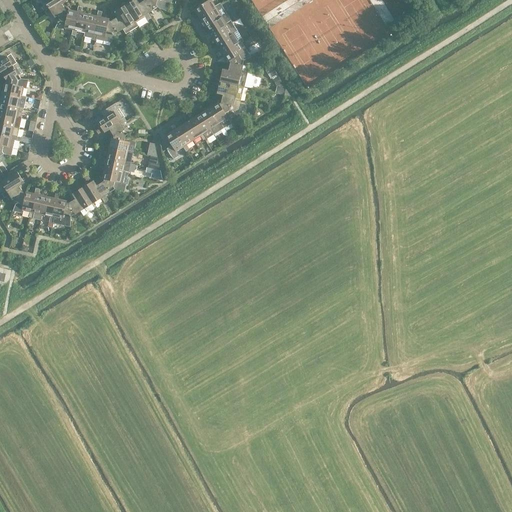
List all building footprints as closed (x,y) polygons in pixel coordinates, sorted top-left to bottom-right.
[(64,0),(36,0),(39,3),(40,2),(46,11),(44,12),(47,16),(51,13),(49,9),(60,2),(64,0)] [(144,16),(137,5),(134,0),(129,0),(131,2),(125,5),(139,26),(146,21),(150,18),(147,13),(144,16)] [(156,5),(156,0),(144,0),(137,5),(144,16),(147,13),(157,7),(156,5)] [(216,8),(215,6),(211,0),(203,0),(205,3),(194,9),(199,16),(194,19),(196,23),(201,20),(200,18),(216,8)] [(54,18),(55,18),(58,22),(60,21),(65,22),(68,12),(66,11),(60,2),(49,9),(51,13),(54,18)] [(223,4),(221,5),(219,3),(215,6),(216,8),(200,18),(201,20),(205,27),(226,14),(222,7),(224,5),(223,4)] [(129,32),(139,26),(125,5),(116,11),(119,16),(126,27),(122,29),(126,34),(129,32)] [(84,33),(88,14),(80,13),(82,7),(78,6),(77,12),(79,12),(75,30),(76,31),(84,33)] [(79,12),(77,12),(68,10),(68,12),(65,22),(64,28),(72,30),(71,35),(75,36),(76,31),(75,30),(79,12)] [(106,31),(108,21),(109,19),(100,17),(101,12),(98,11),(96,16),(98,17),(94,35),(96,35),(95,40),(111,43),(113,35),(112,33),(106,31)] [(98,17),(96,16),(88,14),(84,33),(83,37),(91,38),(91,40),(95,41),(95,40),(96,35),(94,35),(98,17)] [(226,24),(230,21),(226,14),(205,27),(209,33),(205,37),(207,40),(212,37),(211,35),(227,25),(226,24)] [(122,29),(126,27),(119,16),(111,21),(108,21),(106,31),(112,33),(113,35),(122,29)] [(216,44),(237,31),(230,21),(226,24),(227,25),(211,35),(212,37),(216,44)] [(237,41),(241,38),(237,31),(216,44),(220,51),(216,54),(218,57),(223,54),(221,53),(238,42),(237,41)] [(246,50),(242,43),(243,42),(241,38),(237,41),(238,42),(221,53),(223,54),(227,62),(229,61),(246,50)] [(0,73),(1,73),(1,72),(12,66),(15,70),(19,67),(19,66),(17,62),(16,63),(11,55),(12,54),(8,49),(0,53),(0,73)] [(240,65),(241,59),(243,60),(250,57),(246,50),(229,61),(230,63),(228,72),(228,73),(240,76),(243,65),(240,65)] [(19,67),(15,70),(12,66),(1,72),(1,73),(7,81),(6,84),(7,84),(17,87),(18,81),(21,79),(18,75),(22,73),(19,67)] [(228,72),(222,71),(220,81),(238,86),(243,87),(247,73),(242,72),(240,80),(239,80),(240,76),(228,73),(228,72)] [(247,74),(246,85),(259,87),(261,75),(247,74)] [(20,98),(21,96),(23,88),(26,89),(28,80),(21,79),(18,81),(17,87),(7,84),(6,84),(5,83),(3,91),(0,90),(0,94),(2,95),(2,93),(20,98)] [(243,87),(238,86),(220,81),(217,92),(223,93),(236,95),(235,100),(240,101),(243,87)] [(26,97),(21,96),(20,98),(2,93),(2,95),(0,102),(0,103),(18,108),(20,100),(25,101),(26,97)] [(233,106),(235,100),(236,95),(223,93),(221,103),(218,104),(225,113),(229,111),(232,111),(233,106)] [(22,108),(18,108),(0,103),(0,113),(16,117),(16,115),(20,116),(22,108)] [(225,113),(218,104),(218,103),(214,105),(212,103),(209,105),(208,103),(204,105),(206,107),(207,109),(209,108),(219,125),(221,124),(224,128),(231,123),(229,119),(234,115),(232,111),(229,111),(225,113)] [(122,118),(120,114),(117,110),(118,109),(115,104),(101,112),(105,117),(97,122),(103,131),(108,128),(122,118)] [(203,109),(204,111),(200,114),(210,130),(213,134),(224,128),(221,124),(219,125),(209,108),(207,109),(206,107),(203,109)] [(0,124),(19,129),(22,117),(20,116),(16,115),(16,117),(0,113),(0,124)] [(210,130),(200,114),(193,118),(190,114),(187,116),(190,120),(192,119),(202,135),(204,134),(210,130)] [(124,130),(121,125),(126,121),(124,118),(122,118),(108,128),(113,136),(113,139),(124,141),(124,139),(125,136),(127,134),(124,130)] [(206,138),(204,134),(202,135),(192,119),(190,120),(183,125),(193,141),(200,137),(203,141),(206,138)] [(17,137),(19,129),(0,124),(0,134),(11,137),(12,135),(17,137)] [(193,141),(183,125),(176,129),(173,124),(170,126),(172,131),(174,130),(185,146),(186,145),(193,141)] [(172,131),(166,136),(172,146),(167,149),(173,159),(178,156),(176,152),(183,147),(185,152),(187,151),(189,149),(186,145),(185,146),(174,130),(172,131)] [(12,135),(11,137),(0,134),(0,145),(3,146),(2,152),(3,154),(10,156),(14,140),(16,140),(17,137),(12,135)] [(104,146),(103,149),(109,151),(109,149),(127,153),(128,151),(133,152),(135,141),(124,139),(124,141),(113,139),(112,138),(110,147),(104,146)] [(133,152),(128,151),(127,153),(109,149),(109,151),(107,159),(130,164),(132,156),(133,152)] [(128,172),(130,164),(107,159),(105,167),(100,165),(99,169),(104,171),(104,168),(123,172),(123,171),(128,172)] [(120,183),(123,172),(104,168),(104,171),(102,179),(104,179),(114,182),(120,183)] [(160,170),(153,169),(151,176),(162,179),(160,170)] [(7,192),(18,185),(23,181),(17,172),(1,182),(6,191),(2,194),(4,198),(9,195),(7,192)] [(125,185),(120,183),(114,182),(104,179),(103,181),(95,187),(102,198),(105,196),(110,192),(114,189),(124,193),(125,185)] [(102,198),(95,187),(92,182),(83,187),(93,203),(101,198),(104,203),(108,200),(105,196),(102,198)] [(26,194),(23,193),(18,185),(7,192),(9,195),(15,204),(18,203),(24,204),(26,194)] [(95,207),(93,203),(83,187),(74,193),(77,198),(87,214),(88,212),(93,210),(95,207)] [(42,215),(46,196),(38,194),(39,189),(35,188),(34,194),(36,194),(32,213),(34,213),(33,218),(41,220),(42,215)] [(36,194),(34,194),(26,192),(26,194),(24,204),(18,203),(15,204),(12,212),(21,214),(22,211),(30,213),(29,217),(33,218),(34,213),(32,213),(36,194)] [(69,215),(66,203),(66,201),(58,199),(59,194),(55,193),(54,198),(56,199),(52,218),(54,218),(52,223),(70,227),(71,218),(70,217),(69,215)] [(56,199),(54,198),(46,196),(42,215),(50,217),(48,222),(52,223),(54,218),(52,218),(56,199)] [(87,214),(77,198),(68,203),(66,203),(69,215),(70,217),(75,214),(80,211),(83,216),(87,214)]
